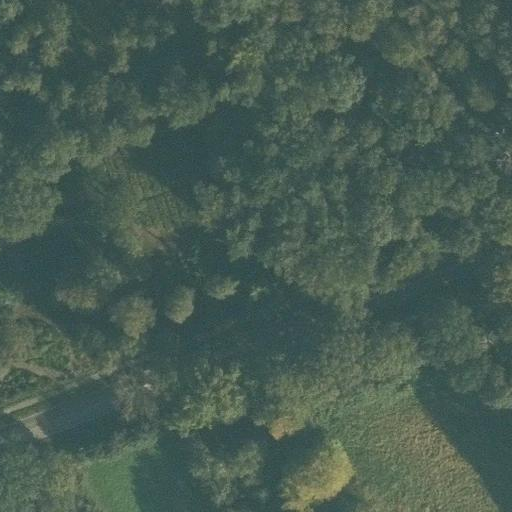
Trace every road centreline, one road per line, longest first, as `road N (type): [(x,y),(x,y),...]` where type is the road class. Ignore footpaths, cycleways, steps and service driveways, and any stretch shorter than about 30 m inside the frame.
road 1 (secondary): [(511,243),(0,440)]
road 2 (track): [(187,368),(182,476),(205,511)]
